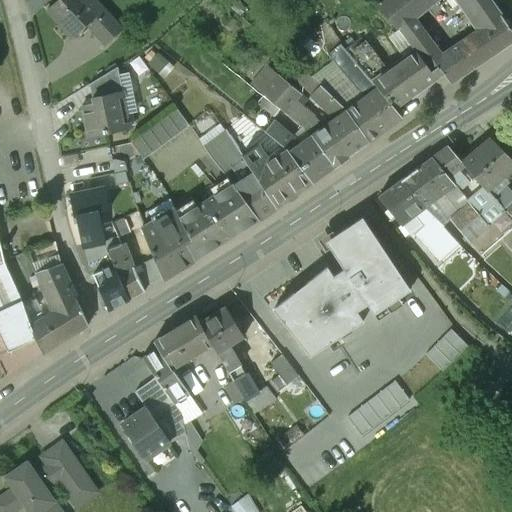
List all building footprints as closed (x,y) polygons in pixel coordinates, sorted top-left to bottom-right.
[(83,0),(58,0),(47,10),(72,38),(87,25),(94,32),(109,18),(92,0),(88,5),(83,0)] [(238,18),(245,10),(231,0),(225,8),(238,18)] [(450,83),(476,66),(460,42),(440,55),(413,17),(433,0),(462,0),(477,21),(496,9),(490,0),(384,0),(378,6),(397,30),(399,28),(415,49),(418,54),(431,71),(438,66),(443,74),(450,83)] [(460,42),(476,66),(511,41),(511,32),(496,9),(477,21),(482,28),(460,42)] [(121,32),(109,18),(94,32),(106,45),(121,32)] [(372,81),(394,109),(443,74),(438,66),(431,71),(418,54),(391,74),(387,70),(365,40),(349,53),(356,61),(371,79),(372,81)] [(293,63),(301,71),(319,51),(311,43),(293,63)] [(353,82),(366,73),(356,61),(349,53),(341,44),(333,50),(330,47),(326,51),(335,62),(353,82)] [(415,49),(387,70),(391,74),(418,54),(415,49)] [(156,57),(147,68),(163,81),(172,71),(156,57)] [(345,95),(336,104),(346,112),(368,95),(362,93),(353,82),(335,62),(312,80),(318,85),(328,76),(345,95)] [(92,97),(122,91),(120,79),(117,67),(89,85),(92,97)] [(268,78),(272,73),(265,68),(250,86),(263,96),(273,82),(268,78)] [(273,82),(263,96),(280,110),(284,113),(292,103),(300,94),(278,77),(277,77),(272,73),(268,78),(273,82)] [(370,80),(371,79),(366,73),(353,82),(362,93),(368,95),(346,112),(368,142),(402,118),(394,109),(372,81),(370,80)] [(317,86),(336,104),(345,95),(328,76),(318,85),(317,86)] [(122,91),(128,118),(136,116),(127,77),(120,79),(122,91)] [(317,86),(318,85),(312,80),(309,77),(301,86),(309,94),(317,86)] [(335,167),(368,142),(346,112),(336,104),(317,86),(309,94),(335,119),(323,128),(312,136),(335,167)] [(92,97),(93,104),(83,106),(89,137),(101,135),(101,136),(131,129),(128,118),(122,91),(92,97)] [(280,110),(263,96),(256,105),(273,118),(280,110)] [(292,103),(284,113),(312,136),(323,128),(292,103)] [(176,108),(130,142),(143,160),(189,126),(176,108)] [(312,183),(335,167),(312,136),(300,145),(272,122),(264,132),(288,151),(311,183),(312,183)] [(232,184),(251,172),(240,156),(229,138),(207,154),(209,159),(232,184)] [(511,161),(490,140),(462,163),(464,165),(483,187),(484,187),(487,190),(488,190),(495,199),(500,195),(495,189),(490,188),(511,167),(511,161)] [(431,158),(458,191),(467,183),(457,171),(464,165),(462,163),(447,146),(431,158)] [(275,208),(311,183),(288,151),(277,159),(274,156),(266,162),(256,147),(240,156),(251,172),(275,208)] [(78,167),(76,155),(59,158),(61,170),(78,167)] [(431,158),(401,180),(423,207),(443,193),(459,213),(469,204),(467,201),(458,191),(431,158)] [(276,209),(275,208),(251,172),(232,184),(259,220),(276,209)] [(401,180),(378,197),(400,225),(412,215),(423,226),(416,234),(439,261),(441,260),(437,255),(454,241),(457,246),(459,245),(443,227),(423,207),(401,180)] [(195,261),(259,220),(232,184),(179,217),(191,240),(185,243),(195,261)] [(469,204),(488,226),(506,211),(503,208),(495,199),(488,190),(487,190),(484,187),(483,187),(467,201),(469,204)] [(500,195),(495,199),(503,208),(511,200),(511,193),(507,188),(500,195)] [(76,217),(83,249),(105,244),(98,213),(110,210),(105,189),(70,196),(74,218),(76,217)] [(443,227),(450,220),(459,213),(443,193),(423,207),(443,227)] [(511,200),(503,208),(506,211),(511,218),(511,200)] [(459,213),(450,220),(469,243),(488,226),(469,204),(459,213)] [(195,261),(185,243),(191,240),(179,217),(174,209),(152,223),(138,229),(153,259),(162,279),(163,281),(195,261)] [(410,238),(416,234),(423,226),(412,215),(400,225),(410,238)] [(113,222),(119,237),(130,232),(125,218),(113,221),(113,222)] [(327,268),(276,308),(310,358),(363,322),(356,312),(366,305),(373,315),(410,291),(362,218),(325,242),(343,270),(333,276),(327,268)] [(0,241),(0,334),(8,352),(36,336),(31,326),(21,332),(0,293),(0,289),(12,285),(6,262),(5,262),(0,241)] [(34,270),(59,263),(55,243),(27,252),(34,270)] [(129,299),(144,291),(143,288),(162,279),(153,259),(134,269),(124,244),(107,250),(114,267),(119,276),(118,277),(129,299)] [(51,313),(51,314),(75,298),(60,265),(59,263),(34,270),(51,313)] [(119,276),(114,267),(94,276),(108,311),(129,299),(118,277),(119,276)] [(44,317),(40,311),(31,318),(23,304),(22,304),(12,285),(0,289),(0,293),(21,332),(31,326),(36,336),(44,353),(88,326),(75,298),(51,314),(51,313),(44,317)] [(224,307),(199,322),(212,345),(216,352),(228,346),(241,338),(224,307)] [(195,316),(153,342),(156,348),(171,371),(172,371),(212,345),(199,322),(195,316)] [(454,327),(427,353),(442,369),(469,344),(454,327)] [(228,346),(216,352),(233,380),(244,400),(255,392),(228,346)] [(172,371),(171,371),(156,348),(141,357),(174,404),(188,394),(172,371)] [(277,373),(286,385),(297,376),(281,355),(269,364),(277,373)] [(277,393),(286,385),(277,373),(267,381),(277,393)] [(303,384),(297,376),(286,385),(292,393),(303,384)] [(245,401),(244,400),(233,380),(200,399),(212,420),(232,408),(245,401)] [(401,380),(349,411),(361,433),(414,402),(401,380)] [(252,413),(274,399),(267,385),(255,392),(244,400),(245,401),(252,413)] [(188,394),(174,404),(181,414),(183,424),(190,419),(201,412),(188,394)] [(239,420),(252,413),(245,401),(232,408),(239,420)] [(169,443),(144,409),(117,429),(142,463),(169,443)] [(190,419),(183,424),(189,451),(204,442),(190,419)] [(282,437),(290,448),(301,439),(294,429),(282,437)] [(16,490),(9,494),(19,509),(26,505),(30,511),(50,511),(57,507),(46,491),(60,481),(77,504),(80,502),(82,504),(95,495),(93,493),(96,491),(63,443),(44,457),(50,466),(35,476),(27,464),(7,478),(16,490)] [(0,511),(15,511),(19,509),(9,494),(0,500),(0,511)] [(258,511),(247,494),(230,506),(233,511),(258,511)]
